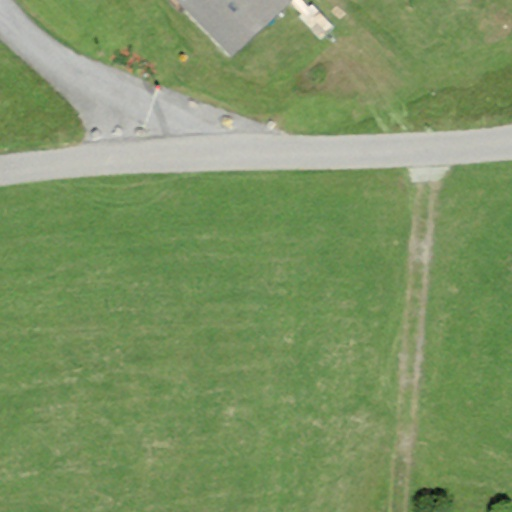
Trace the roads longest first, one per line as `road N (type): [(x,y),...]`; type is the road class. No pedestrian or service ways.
road 1 (residential): [(201,155),(463,150),(511,138)]
road 2 (unclassified): [(201,155),(0,170)]
